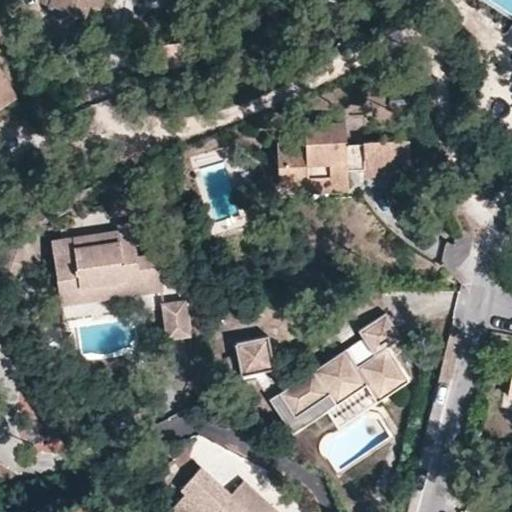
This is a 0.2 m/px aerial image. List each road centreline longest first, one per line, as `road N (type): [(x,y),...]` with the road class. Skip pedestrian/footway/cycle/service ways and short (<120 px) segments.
road 1 (unknown): [(499,236),(460,153),(443,68),(422,40),(397,36),(276,100),(195,125),(165,125),(126,91),(120,21)]
road 2 (residential): [(428,511),(499,236),(511,216)]
road 3 (unknown): [(328,511),(316,487),(182,425),(58,458)]
